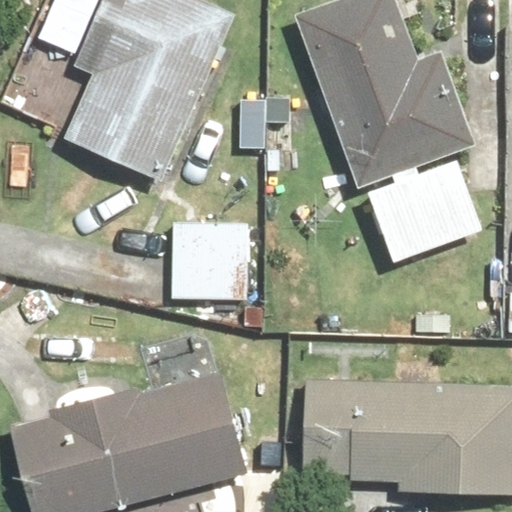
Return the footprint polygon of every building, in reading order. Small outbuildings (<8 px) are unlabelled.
[(84,66),(51,134),(153,183),(235,14),(206,0),(85,0),(59,54),(84,66)] [(407,0),(353,0),(290,22),(350,192),(462,152),(407,0)] [(417,209),(413,315),(491,318),(495,211),(417,209)] [(252,222),(157,218),(154,298),(249,301),(252,222)] [(511,296),(505,296),(501,340),(511,340),(511,296)] [(216,362),(1,426),(26,511),(115,511),(249,472),(216,362)] [(511,376),(297,369),(293,482),(511,489),(511,376)]
